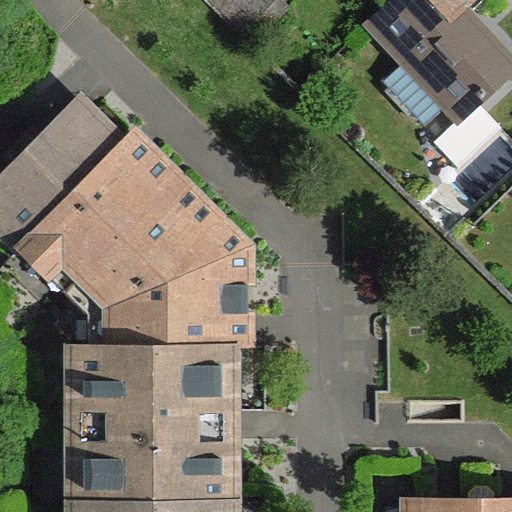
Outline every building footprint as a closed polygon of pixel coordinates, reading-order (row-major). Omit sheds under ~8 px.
[(448,15),(433,0),(396,0),(388,8),(372,21),(410,62),(450,104),(464,118),(511,75),(511,60),(472,17),(461,5),(448,15)] [(433,0),(448,15),(461,5),(466,0),(433,0)] [(450,104),(410,62),(386,81),(426,126),(450,104)] [(0,223),(25,248),(126,143),(81,100),(0,181),(0,193),(9,203),(0,212),(0,223)] [(85,277),(180,176),(136,133),(126,143),(25,248),(50,275),(65,260),(85,277)] [(215,345),(251,345),(250,245),(180,176),(85,277),(111,303),(111,345),(215,345)] [(215,345),(111,345),(75,346),(75,479),(96,480),(97,500),(217,500),(237,500),(236,371),(215,370),(215,345)] [(427,511),(511,511),(511,499),(508,499),(427,499),(427,511)]
